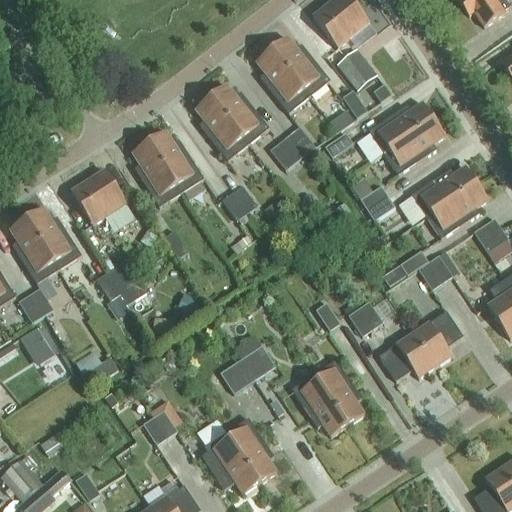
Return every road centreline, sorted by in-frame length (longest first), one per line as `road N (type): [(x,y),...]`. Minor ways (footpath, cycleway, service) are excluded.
road 1 (residential): [(100,136),(283,0)]
road 2 (residential): [(323,511),(511,386)]
road 3 (residential): [(511,171),(396,0)]
road 4 (residential): [(100,136),(11,0)]
